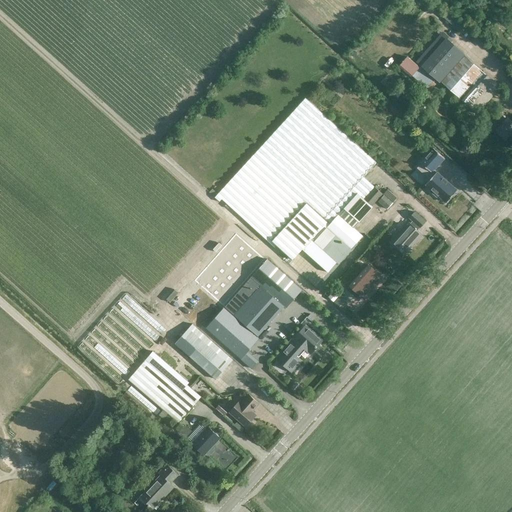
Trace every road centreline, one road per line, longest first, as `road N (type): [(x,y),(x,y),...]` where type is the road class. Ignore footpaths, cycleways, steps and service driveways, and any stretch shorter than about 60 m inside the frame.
road 1 (unknown): [(0,16),(377,343)]
road 2 (tertiary): [(228,511),(499,206)]
